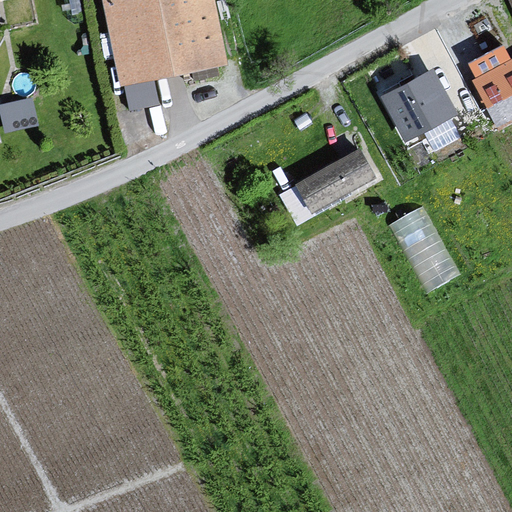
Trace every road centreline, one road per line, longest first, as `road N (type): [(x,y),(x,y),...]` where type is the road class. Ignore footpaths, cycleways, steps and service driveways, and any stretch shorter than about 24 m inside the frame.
road 1 (residential): [(159,154),(452,0)]
road 2 (unclassified): [(0,215),(159,154)]
